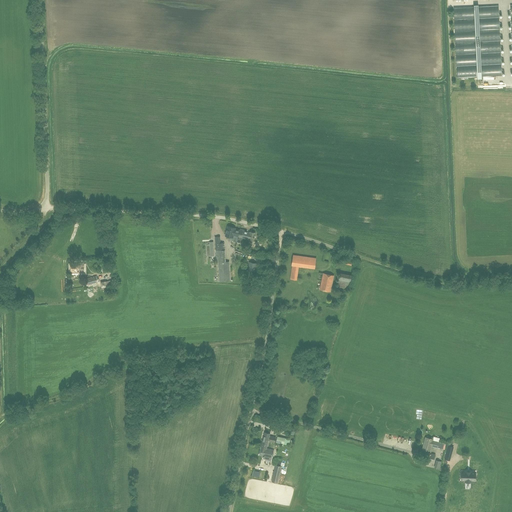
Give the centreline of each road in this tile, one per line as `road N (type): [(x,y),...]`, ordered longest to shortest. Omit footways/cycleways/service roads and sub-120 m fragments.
road 1 (track): [(511,278),(441,283),(223,219),(43,204),(42,221),(0,269)]
road 2 (unclassified): [(228,511),(281,232)]
road 3 (track): [(0,414),(74,392),(140,352),(266,340)]
road 4 (unclassified): [(0,210),(30,212),(46,197),(41,0)]
